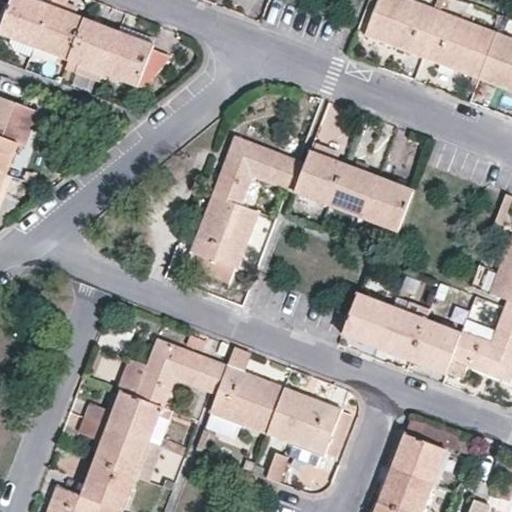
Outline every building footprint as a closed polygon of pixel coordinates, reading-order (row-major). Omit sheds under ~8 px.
[(50,4),(39,0),(12,0),(0,32),(13,37),(35,45),(50,4)] [(67,4),(68,0),(52,0),(50,4),(76,14),(78,9),(67,4)] [(423,57),(441,10),(413,0),(380,0),(367,35),(423,57)] [(85,17),(50,4),(35,45),(70,58),(85,17)] [(441,10),(423,57),(480,78),(497,32),(441,10)] [(121,31),(85,17),(70,58),(91,67),(105,72),(121,31)] [(121,31),(105,72),(139,84),(152,49),(154,45),(121,31)] [(511,37),(497,32),(480,78),(511,90),(511,37)] [(31,55),(35,45),(13,37),(11,41),(14,49),(31,55)] [(152,49),(139,84),(146,87),(170,56),(152,49)] [(91,67),(70,58),(67,67),(88,75),(91,67)] [(102,81),(105,72),(91,67),(88,75),(102,81)] [(0,171),(8,174),(20,142),(12,139),(17,124),(0,117),(0,171)] [(287,189),(298,159),(236,136),(214,195),(243,205),(255,176),(287,189)] [(315,140),(312,150),(336,159),(340,150),(315,140)] [(296,192),(330,205),(345,162),(336,159),(312,150),(307,162),(296,192)] [(307,162),(298,159),(287,189),(296,192),(307,162)] [(330,205),(363,218),(379,176),(345,162),(330,205)] [(0,212),(2,206),(14,176),(8,174),(0,193),(0,212)] [(415,189),(379,176),(363,218),(399,231),(415,189)] [(511,203),(511,195),(506,193),(493,229),(501,232),(511,203)] [(243,205),(214,195),(188,265),(231,282),(235,268),(239,269),(259,212),(243,205)] [(511,300),(511,236),(490,292),(508,299),(511,300)] [(360,341),(378,348),(393,306),(359,292),(344,335),(360,341)] [(427,318),(393,306),(378,348),(394,354),(411,360),(427,318)] [(511,314),(511,308),(505,306),(503,311),(511,314)] [(511,314),(503,311),(492,340),(463,330),(463,332),(452,360),(511,382),(511,380),(511,314)] [(447,374),(452,360),(463,332),(427,318),(411,360),(428,367),(447,374)] [(136,396),(164,406),(175,377),(203,387),(214,359),(158,338),(147,364),(136,396)] [(237,346),(229,365),(246,371),(253,353),(237,346)] [(147,364),(134,359),(122,390),(136,396),(147,364)] [(222,362),(214,359),(203,387),(210,390),(222,362)] [(229,365),(222,362),(210,390),(219,393),(229,365)] [(219,393),(212,411),(243,423),(268,433),(285,387),(246,371),(229,365),(219,393)] [(337,456),(353,413),(285,387),(268,433),(294,443),(325,454),(326,453),(337,456)] [(161,416),(164,406),(136,396),(122,390),(117,401),(114,412),(108,426),(150,442),(161,416)] [(109,410),(114,412),(117,401),(113,399),(109,410)] [(87,417),(108,426),(114,412),(109,410),(92,403),(87,417)] [(164,406),(161,416),(169,419),(173,409),(164,406)] [(212,411),(206,426),(237,437),(243,423),(212,411)] [(150,442),(160,445),(169,419),(161,416),(150,442)] [(414,416),(407,433),(447,448),(434,483),(454,490),(459,477),(448,474),(455,453),(454,452),(460,434),(414,416)] [(108,426),(87,417),(81,433),(98,440),(103,441),(108,426)] [(137,477),(150,442),(108,426),(103,441),(99,452),(96,460),(137,477)] [(203,452),(211,431),(205,429),(197,450),(203,452)] [(400,448),(392,467),(434,483),(447,448),(407,433),(406,432),(400,448)] [(162,437),(160,445),(162,446),(185,455),(188,447),(162,437)] [(99,452),(103,441),(98,440),(94,450),(99,452)] [(160,445),(150,442),(137,477),(149,481),(162,446),(160,445)] [(321,463),(325,454),(294,443),(291,451),(321,463)] [(290,456),(278,452),(268,478),(280,483),(290,456)] [(96,460),(82,494),(105,503),(117,507),(124,509),(137,477),(96,460)] [(404,511),(422,511),(434,483),(392,467),(386,484),(379,502),(404,511)] [(163,486),(173,489),(175,481),(166,478),(163,486)] [(82,494),(58,485),(48,511),(101,511),(105,503),(82,494)] [(476,500),(471,511),(492,511),(495,507),(476,500)] [(404,511),(379,502),(374,511),(404,511)] [(115,511),(117,507),(105,503),(101,511),(115,511)]
